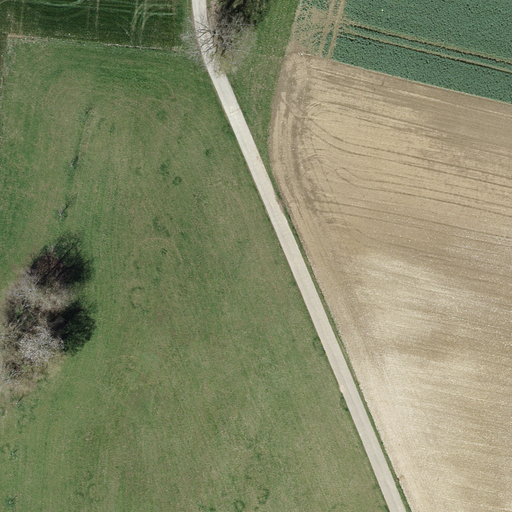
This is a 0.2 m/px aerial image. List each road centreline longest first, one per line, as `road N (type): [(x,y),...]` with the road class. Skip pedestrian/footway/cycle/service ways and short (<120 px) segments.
road 1 (track): [(392,511),(341,336),(277,173),(208,64),(208,0)]
road 2 (track): [(511,254),(277,173)]
